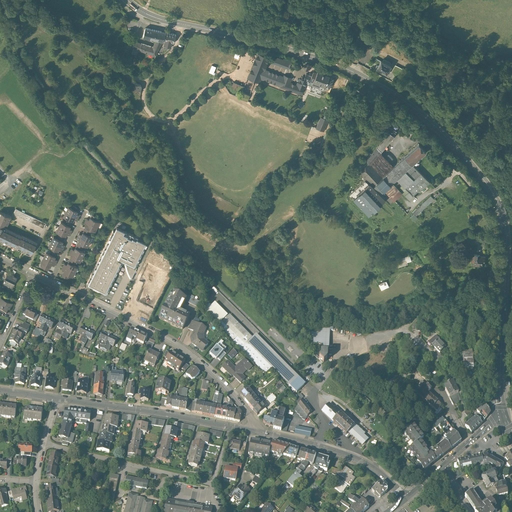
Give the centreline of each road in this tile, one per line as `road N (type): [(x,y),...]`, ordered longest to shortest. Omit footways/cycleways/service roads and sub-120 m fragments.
road 1 (secondary): [(125,0),(164,22),(352,73),(454,147),(493,194),(504,223),(497,390),(503,416)]
road 2 (track): [(145,87),(44,33),(29,47),(53,91),(176,222),(222,246),(255,238)]
road 3 (tertiary): [(263,433),(177,344),(51,281)]
road 4 (tertiary): [(263,433),(56,398)]
road 5 (tertiary): [(404,497),(360,460),(263,433)]
